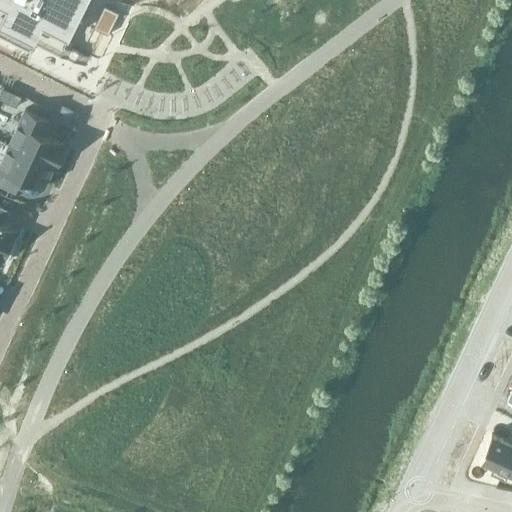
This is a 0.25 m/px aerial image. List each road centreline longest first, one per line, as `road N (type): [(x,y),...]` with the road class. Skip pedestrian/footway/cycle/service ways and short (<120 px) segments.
road 1 (residential): [(0,69),(104,120),(0,352)]
road 2 (residential): [(411,492),(511,280)]
